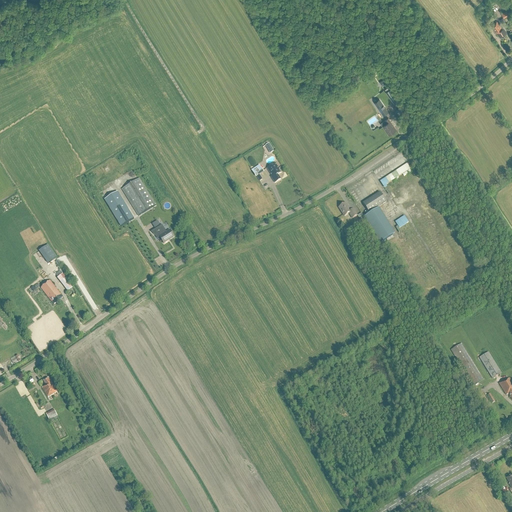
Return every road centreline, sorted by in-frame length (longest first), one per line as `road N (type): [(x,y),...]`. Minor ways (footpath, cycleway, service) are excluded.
road 1 (unclassified): [(0,385),(183,261),(324,195),(511,58)]
road 2 (primary): [(382,511),(511,436)]
road 3 (unclassified): [(400,511),(511,447)]
